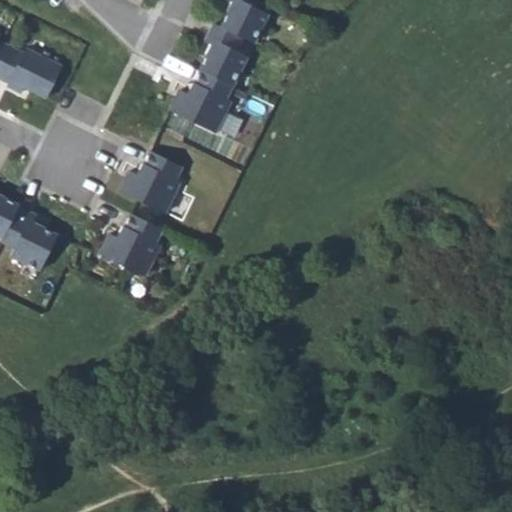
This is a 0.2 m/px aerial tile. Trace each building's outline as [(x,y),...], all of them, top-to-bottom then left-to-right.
[(228,0),(234,3),(222,28),(242,38),(254,44),(269,14),(257,8),(261,0),(228,0)] [(201,70),(232,86),(247,56),(236,51),(242,38),(222,28),(215,24),(206,42),(213,46),(201,70)] [(0,67),(8,50),(0,45),(0,67)] [(8,50),(0,67),(0,82),(8,86),(6,88),(20,95),(23,89),(46,100),(61,69),(24,52),(22,56),(8,50)] [(232,86),(201,70),(189,95),(181,90),(170,111),(215,133),(231,101),(226,99),(232,86)] [(128,172),(118,192),(163,215),(179,183),(174,181),(181,168),(150,153),(138,177),(128,172)] [(0,239),(2,240),(17,209),(18,208),(0,199),(0,239)] [(35,218),(17,209),(2,240),(1,242),(14,249),(10,257),(40,271),(56,237),(32,225),(35,218)] [(115,244),(106,240),(98,255),(143,277),(159,245),(154,243),(161,230),(130,215),(115,244)]
